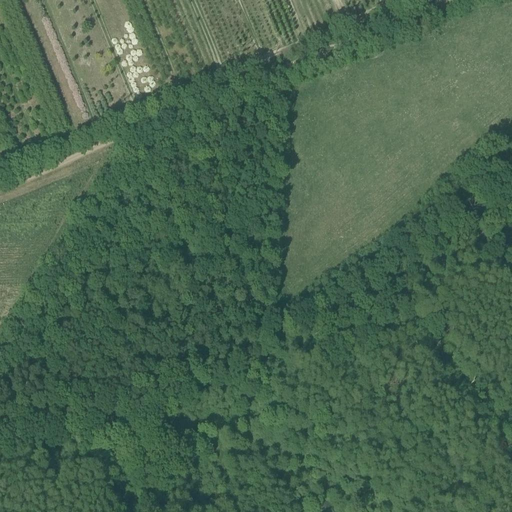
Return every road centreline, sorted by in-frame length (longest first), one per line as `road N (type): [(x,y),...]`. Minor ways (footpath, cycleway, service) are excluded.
road 1 (track): [(511,154),(414,239),(155,426),(0,439)]
road 2 (track): [(453,0),(0,192)]
